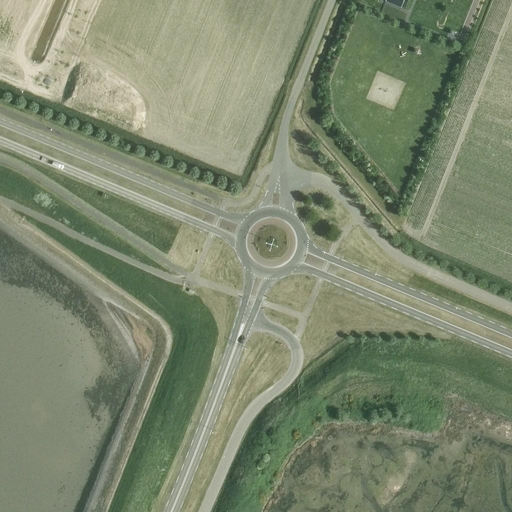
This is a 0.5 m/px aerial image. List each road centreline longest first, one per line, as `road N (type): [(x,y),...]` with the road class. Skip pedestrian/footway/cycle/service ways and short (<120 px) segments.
road 1 (unclassified): [(511,308),(410,264),(335,190),(279,170)]
road 2 (tertiary): [(247,223),(0,124)]
road 3 (tertiary): [(0,143),(239,243)]
road 4 (unclassified): [(204,511),(238,437),(296,366),(286,336),(244,319)]
road 5 (secondary): [(291,268),(511,354)]
road 6 (secondary): [(511,334),(302,244)]
road 7 (secondary): [(170,511),(244,319)]
road 8 (unclassified): [(279,170),(290,103),(332,0)]
